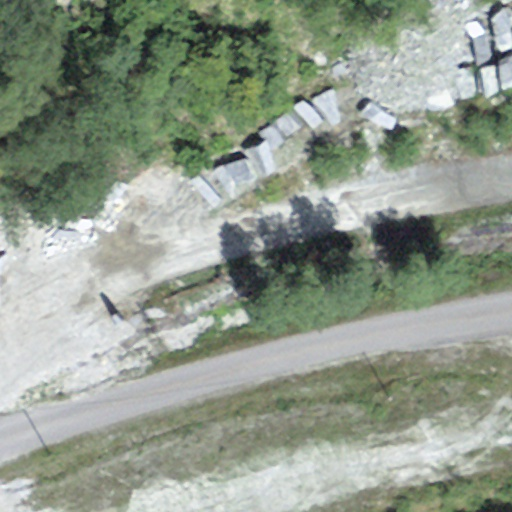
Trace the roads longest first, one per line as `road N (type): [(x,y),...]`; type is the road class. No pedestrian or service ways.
road 1 (track): [(0,323),(118,271),(407,188),(511,177)]
road 2 (unclassified): [(511,313),(291,355),(0,444)]
